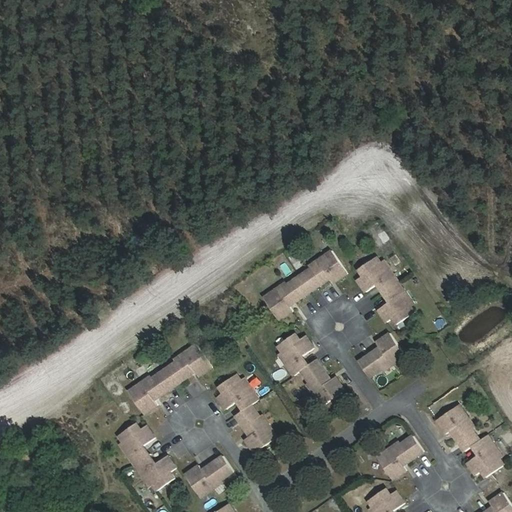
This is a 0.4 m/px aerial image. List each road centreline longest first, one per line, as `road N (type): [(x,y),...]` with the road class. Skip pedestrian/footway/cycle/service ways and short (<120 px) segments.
road 1 (residential): [(386,416),(411,399),(453,460),(446,498)]
road 2 (residential): [(276,492),(386,416)]
